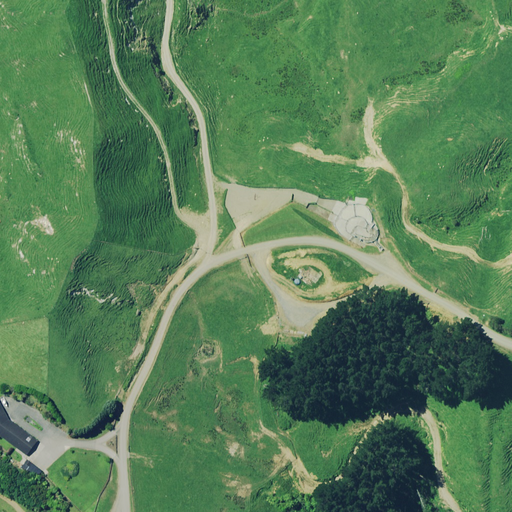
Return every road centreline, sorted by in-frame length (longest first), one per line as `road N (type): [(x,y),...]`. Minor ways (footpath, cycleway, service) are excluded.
road 1 (unclassified): [(511,345),(357,254),(318,240),(232,253),(182,288)]
road 2 (unclassified): [(120,511),(122,425),(182,288)]
